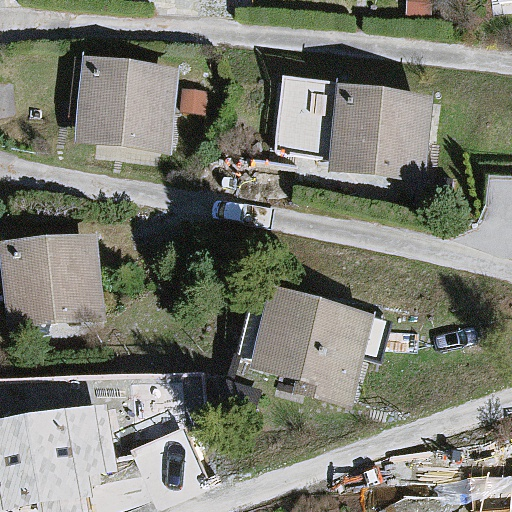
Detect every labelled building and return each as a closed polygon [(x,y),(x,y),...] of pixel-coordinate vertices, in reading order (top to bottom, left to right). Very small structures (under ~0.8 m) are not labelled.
[(183,80),(86,70),(76,165),(174,174),(183,80)] [(429,199),(440,113),(290,94),(280,166),(324,171),(324,185),(429,199)] [(104,246),(0,258),(0,264),(10,348),(114,336),(104,246)] [(375,328),(271,303),(249,393),(353,418),(375,328)] [(97,511),(80,423),(0,438),(0,511),(97,511)]
